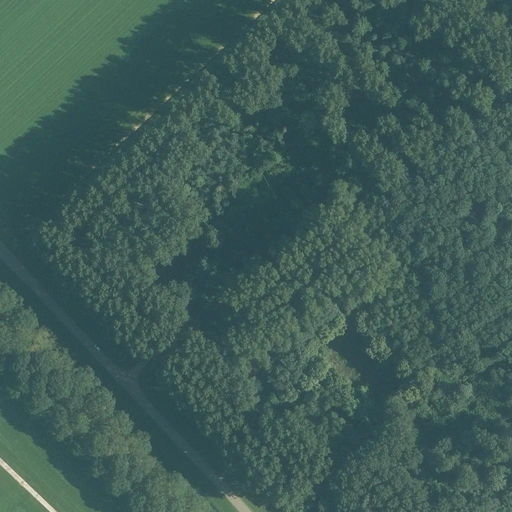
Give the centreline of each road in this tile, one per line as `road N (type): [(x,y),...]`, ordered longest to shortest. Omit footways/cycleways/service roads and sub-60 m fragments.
road 1 (track): [(124,379),(361,194),(511,91)]
road 2 (tertiary): [(246,511),(0,247)]
